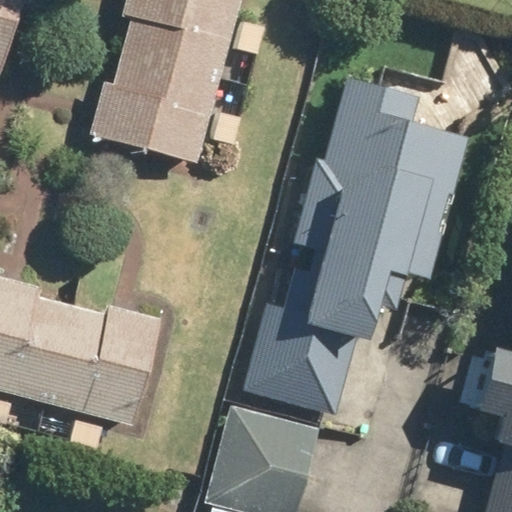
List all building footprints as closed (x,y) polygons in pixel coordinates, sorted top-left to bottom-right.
[(16,0),(0,0),(0,58),(1,59),(16,0)] [(235,0),(126,0),(95,126),(198,151),(235,0)] [(331,511),(461,97),(353,64),(222,486),(307,511),(331,511)] [(169,305),(0,262),(0,372),(143,408),(169,305)] [(511,511),(511,422),(486,511),(511,511)]
